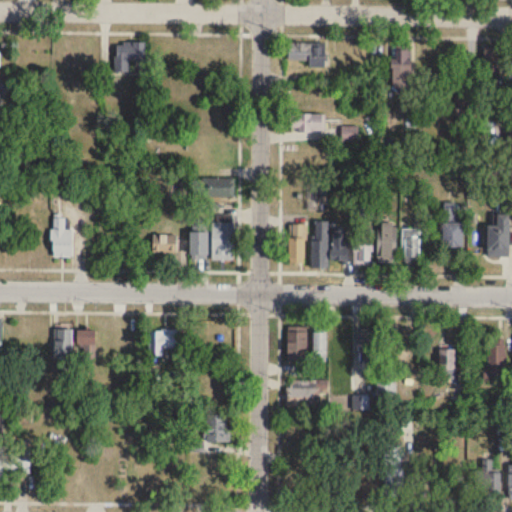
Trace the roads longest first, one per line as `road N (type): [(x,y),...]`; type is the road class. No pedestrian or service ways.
road 1 (residential): [(0,8),(511,15)]
road 2 (residential): [(0,289),(511,295)]
road 3 (residential): [(261,0),(256,511)]
